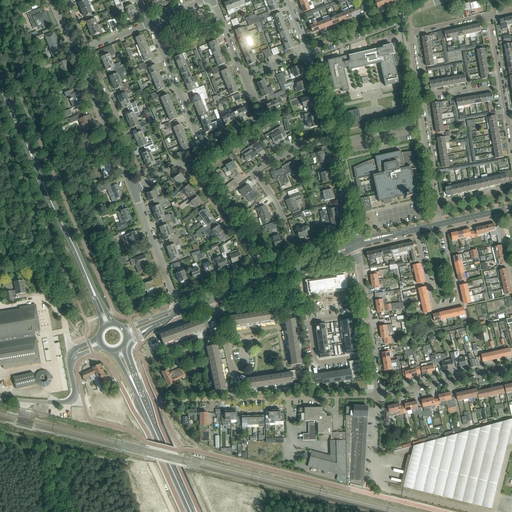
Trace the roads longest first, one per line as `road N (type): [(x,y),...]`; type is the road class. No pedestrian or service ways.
road 1 (track): [(172,511),(151,464),(0,428)]
road 2 (secondary): [(112,323),(28,150)]
road 3 (secondary): [(28,150),(103,326)]
road 4 (residential): [(416,229),(434,307),(460,301),(441,224)]
road 5 (secondary): [(112,351),(188,511)]
road 6 (residential): [(293,249),(256,166),(334,133)]
road 7 (tertiary): [(209,299),(356,243)]
road 8 (secondary): [(193,511),(130,367)]
road 9 (residential): [(372,354),(314,360),(311,320),(366,313)]
road 10 (residential): [(133,189),(78,52)]
road 11 (residential): [(145,183),(91,46)]
road 12 (residential): [(237,397),(377,394)]
road 13 (residential): [(377,394),(511,366)]
road 14 (residential): [(203,149),(152,22)]
road 15 (residential): [(259,261),(184,162)]
